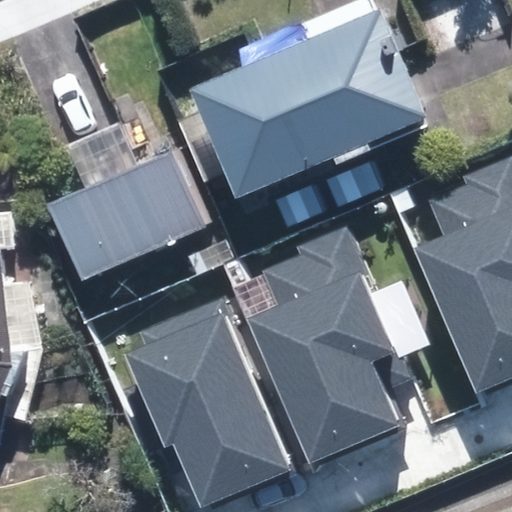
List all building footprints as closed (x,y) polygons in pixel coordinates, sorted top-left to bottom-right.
[(353,0),(260,37),(267,55),(220,74),(266,189),(275,186),(291,226),(400,183),(381,135),(464,102),(451,70),(422,0),(353,0)] [(193,137),(173,145),(168,132),(157,136),(147,114),(88,137),(85,139),(101,178),(70,191),(102,269),(226,219),(193,137)] [(511,154),(462,175),(464,182),(431,196),(448,236),(419,248),(476,384),(511,369),(511,154)] [(0,176),(0,445),(38,355),(23,175),(0,176)] [(253,320),(312,455),(392,420),(378,389),(407,377),(366,282),(375,278),(350,221),(293,246),(297,256),(265,271),(281,308),(253,320)] [(298,471),(230,296),(140,331),(146,347),(129,354),(165,444),(171,441),(197,510),(298,471)]
